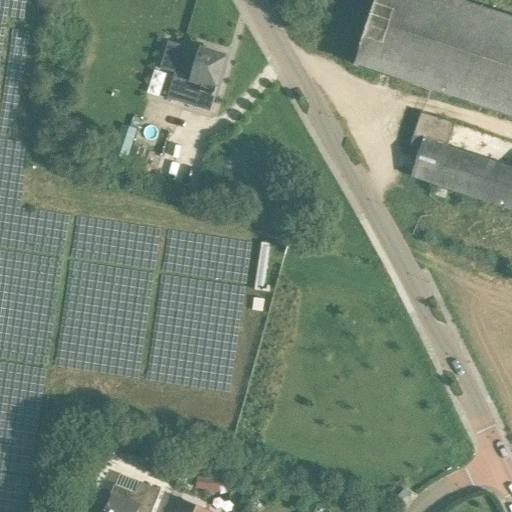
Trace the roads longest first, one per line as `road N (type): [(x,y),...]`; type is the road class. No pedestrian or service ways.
road 1 (tertiary): [(473,397),(307,87)]
road 2 (residential): [(307,87),(511,125)]
